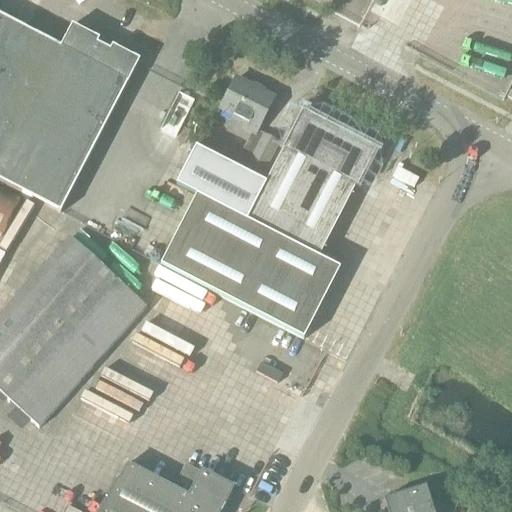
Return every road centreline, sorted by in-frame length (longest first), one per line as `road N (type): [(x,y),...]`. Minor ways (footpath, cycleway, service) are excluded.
road 1 (unclassified): [(299,511),(492,141)]
road 2 (unclassified): [(492,141),(223,0)]
